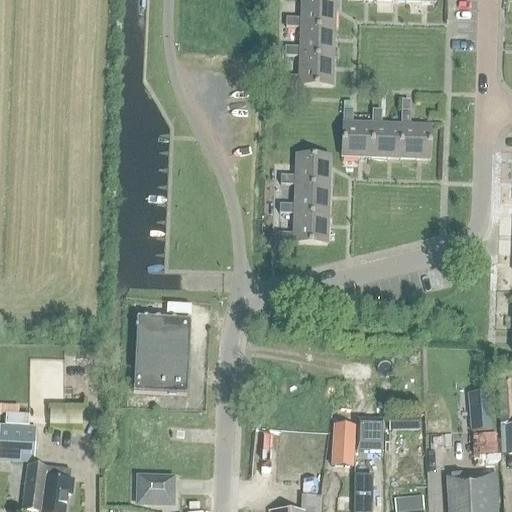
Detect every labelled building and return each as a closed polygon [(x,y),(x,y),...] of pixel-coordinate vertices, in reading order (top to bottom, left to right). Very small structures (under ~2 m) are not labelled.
[(285,29),(299,30),(333,31),(334,1),(300,0),(300,21),(285,20),(285,29)] [(284,58),(298,59),(332,60),(333,31),(299,30),(299,50),(284,49),(284,58)] [(332,60),(298,59),(298,78),(283,78),(283,87),(331,89),(332,60)] [(341,159),(370,160),(371,126),(351,125),(352,111),(342,111),(341,159)] [(370,160),(399,161),(400,127),(380,126),(380,112),(372,112),(371,126),(370,160)] [(407,113),(401,113),(400,127),(399,161),(428,162),(430,128),(409,127),(409,113),(407,113)] [(280,186),(294,187),(328,188),(329,159),(295,157),(294,178),(280,178),(280,186)] [(279,215),(293,216),(327,217),(328,188),(294,187),(293,207),(279,207),(279,215)] [(327,217),(293,216),(292,236),(278,235),(278,245),(326,246),(327,217)] [(132,395),(186,397),(189,322),(135,320),(132,395)] [(507,383),(496,384),(498,423),(510,422),(507,383)] [(490,431),(487,392),(466,394),(469,432),(490,431)] [(82,425),(82,412),(51,412),(50,425),(82,425)] [(388,417),(388,433),(420,432),(419,416),(388,417)] [(356,421),(355,453),(381,454),(382,422),(356,421)] [(0,463),(33,466),(35,429),(0,426),(0,463)] [(511,427),(503,428),(505,458),(511,457),(511,427)] [(353,429),(333,428),(330,468),(350,469),(353,429)] [(473,434),(474,456),(498,455),(497,433),(473,434)] [(46,471),(27,468),(21,511),(64,511),(67,497),(71,498),(73,483),(68,482),(69,473),(47,470),(46,471)] [(445,478),(447,511),(495,511),(494,475),(445,478)] [(314,496),(315,480),(302,479),(301,495),(314,496)] [(137,507),(171,507),(172,481),(138,480),(137,507)] [(354,488),(353,511),(365,511),(365,488),(354,488)] [(316,511),(318,498),(300,497),(298,511),(316,511)] [(422,511),(422,499),(410,500),(410,511),(422,511)]
